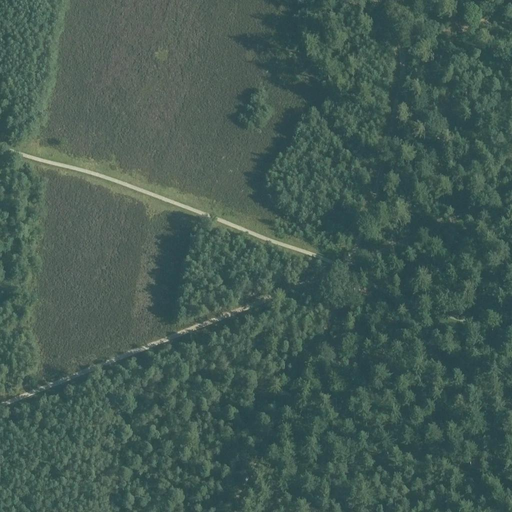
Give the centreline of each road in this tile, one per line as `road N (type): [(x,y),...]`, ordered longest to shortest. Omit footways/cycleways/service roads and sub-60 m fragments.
road 1 (track): [(511,190),(348,267),(0,405)]
road 2 (track): [(348,267),(401,77),(388,0)]
road 3 (track): [(231,511),(344,295),(348,267)]
